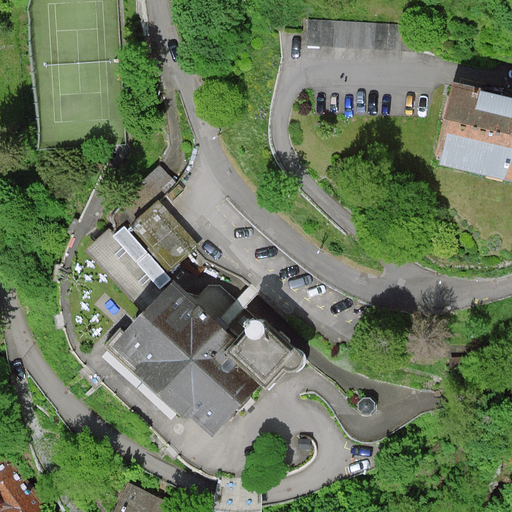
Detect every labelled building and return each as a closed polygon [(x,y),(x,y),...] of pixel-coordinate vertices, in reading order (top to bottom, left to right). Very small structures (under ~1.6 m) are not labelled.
[(417,27),(310,22),(308,43),(416,48),(417,27)] [(511,89),(460,77),(440,159),(511,176),(511,89)] [(241,341),(172,278),(104,351),(201,440),(260,378),(268,385),(285,367),(292,373),(307,358),(263,317),(241,341)] [(36,511),(6,461),(0,464),(0,511),(36,511)] [(262,477),(220,475),(214,506),(238,509),(264,508),(262,477)] [(185,511),(186,510),(129,485),(116,511),(185,511)]
